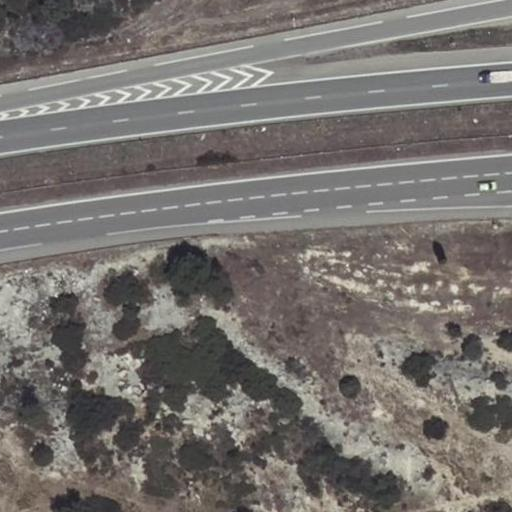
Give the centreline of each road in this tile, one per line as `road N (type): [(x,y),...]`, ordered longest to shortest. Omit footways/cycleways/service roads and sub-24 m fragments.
road 1 (motorway): [(511,7),(0,103)]
road 2 (motorway): [(511,81),(0,139)]
road 3 (motorway): [(157,208),(511,170)]
road 4 (motorway): [(157,208),(511,197)]
road 5 (motorway): [(0,232),(157,208)]
